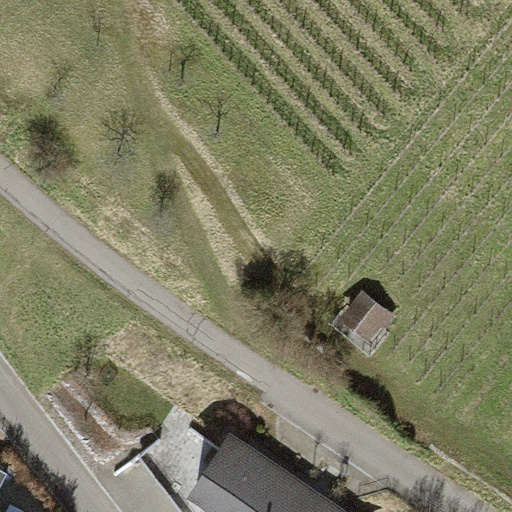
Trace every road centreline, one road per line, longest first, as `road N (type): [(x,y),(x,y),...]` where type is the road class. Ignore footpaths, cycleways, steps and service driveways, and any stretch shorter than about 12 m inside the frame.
road 1 (residential): [(0,168),(149,295),(469,511)]
road 2 (residential): [(0,393),(89,511)]
